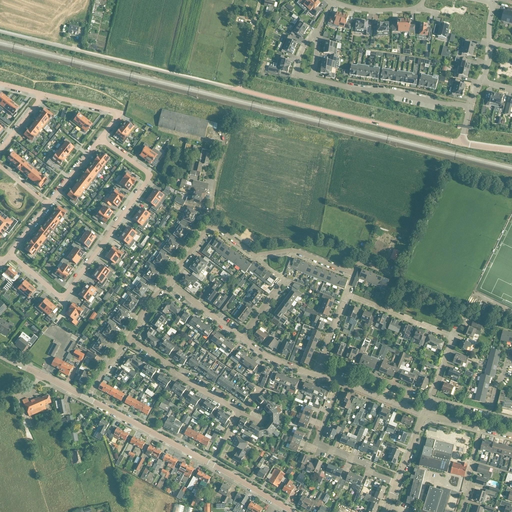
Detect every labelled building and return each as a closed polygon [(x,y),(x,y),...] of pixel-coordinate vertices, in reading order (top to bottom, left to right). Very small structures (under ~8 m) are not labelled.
[(266,0),(265,0),(264,5),(270,7),(268,14),(272,15),(273,14),(274,9),(275,2),(276,0),(267,0),(268,0),(266,0)] [(307,9),(315,0),(299,0),(297,3),(300,6),(302,4),(307,9)] [(317,8),(320,4),(316,0),(315,0),(307,9),(316,16),(321,11),(318,8),(318,9),(317,8)] [(502,15),(501,20),(506,21),(506,22),(510,23),(510,22),(511,22),(511,12),(511,9),(511,8),(508,8),(507,11),(504,11),(503,15),(502,15)] [(339,26),(342,15),(336,13),(335,18),(333,18),(334,17),(330,16),(327,26),(339,29),(339,27),(339,26)] [(293,14),(292,17),(297,20),(298,21),(294,26),(305,33),(308,28),(302,24),(304,21),(299,18),(293,14)] [(350,30),(352,23),(348,22),(347,22),(348,16),(342,15),(339,26),(339,27),(350,30)] [(403,32),(404,20),(398,20),(397,25),(396,25),(392,25),(392,32),(403,32)] [(415,37),(415,25),(411,25),(411,26),(410,26),(410,20),(404,20),(403,32),(410,32),(410,36),(415,37)] [(370,36),(371,26),(368,26),(368,22),(362,21),(362,23),(356,22),(356,29),(361,29),(361,30),(367,31),(366,36),(370,36)] [(435,27),(433,34),(438,35),(437,36),(446,38),(447,35),(448,35),(449,31),(448,30),(449,25),(441,23),(440,28),(435,27)] [(466,32),(464,31),(463,35),(470,37),(470,33),(478,35),(478,36),(481,27),(480,26),(480,27),(469,24),(468,23),(466,32)] [(389,32),(389,25),(383,25),(383,24),(377,24),(377,27),(374,27),(374,37),(377,37),(377,32),(383,32),(389,32)] [(427,39),(431,40),(432,30),(428,29),(428,30),(427,30),(427,25),(421,24),(420,29),(419,35),(423,36),(422,38),(427,39)] [(70,25),(68,33),(70,34),(71,31),(78,32),(79,27),(70,25)] [(305,33),(294,26),(291,30),(290,30),(289,33),(294,36),(295,33),(302,38),(305,33)] [(297,43),(290,40),(291,37),(286,35),(285,38),(283,44),(295,49),(297,43)] [(474,51),(475,45),(468,43),(469,40),(463,39),(462,42),(463,42),(461,48),(474,51)] [(337,49),(338,44),(339,44),(339,41),(334,40),(333,43),(325,42),(325,47),(337,49)] [(292,54),(295,49),(283,44),(281,49),(280,48),(278,51),(284,54),(285,51),(292,54)] [(336,55),(337,49),(325,47),(324,53),(331,54),(331,57),(337,58),(337,55),(336,55)] [(472,56),(474,51),(461,48),(463,48),(462,52),(458,51),(457,56),(464,57),(465,55),(472,56)] [(291,61),(283,60),(284,57),(278,55),(278,58),(278,59),(277,64),(289,67),(291,61)] [(335,69),(336,62),(339,62),(340,59),(337,58),(331,57),(330,57),(330,61),(323,59),(322,66),(332,68),(335,69)] [(471,64),(465,62),(466,59),(456,57),(455,62),(459,63),(457,68),(469,71),(471,64)] [(288,73),(289,67),(277,64),(276,68),(269,67),(268,71),(280,74),(281,71),(288,73)] [(335,79),(335,74),(331,73),(332,68),(322,66),(321,73),(326,74),(326,77),(335,79)] [(467,77),(469,71),(457,68),(455,78),(460,79),(461,76),(467,77)] [(424,87),(427,76),(421,74),(419,86),(424,87)] [(430,88),(433,78),(433,77),(427,76),(424,87),(430,88)] [(436,90),(438,79),(433,78),(430,88),(436,90)] [(464,91),(465,85),(458,83),(459,80),(453,79),(452,81),(453,81),(452,88),(464,91)] [(463,96),(464,91),(452,88),(450,93),(449,93),(449,96),(454,97),(455,95),(463,96)] [(487,100),(486,105),(489,106),(489,105),(495,107),(498,94),(492,93),(490,100),(487,100)] [(495,107),(494,111),(499,112),(500,109),(503,110),(505,104),(502,103),(503,96),(498,94),(495,107)] [(6,98),(0,104),(0,108),(3,110),(4,109),(10,101),(6,98)] [(10,101),(4,109),(8,113),(14,104),(10,101)] [(14,104),(8,113),(12,116),(19,108),(14,104)] [(48,112),(44,109),(41,114),(49,120),(52,116),(53,117),(56,114),(50,110),(48,112)] [(209,121),(162,110),(158,127),(205,138),(209,121)] [(41,114),(38,118),(47,125),(50,121),(49,120),(41,114)] [(76,126),(83,118),(79,114),(76,118),(73,116),(69,122),(76,127),(77,126),(76,126)] [(47,125),(38,118),(34,122),(42,128),(43,130),(44,130),(47,125)] [(81,129),(87,121),(83,118),(76,126),(77,126),(81,129)] [(85,133),(92,125),(87,121),(81,129),(85,133)] [(42,128),(34,122),(31,127),(39,133),(39,132),(42,128)] [(126,122),(122,126),(131,134),(135,129),(137,126),(132,123),(130,125),(126,122)] [(119,130),(119,131),(128,138),(131,134),(122,126),(119,130)] [(39,133),(31,127),(28,131),(35,137),(37,138),(41,133),(39,132),(39,133)] [(32,141),(35,137),(28,131),(28,130),(24,135),(28,138),(26,141),(31,145),(34,142),(32,141)] [(115,135),(113,137),(117,140),(123,145),(128,138),(119,131),(119,130),(115,135)] [(73,148),(69,145),(71,142),(66,138),(63,141),(65,143),(62,146),(62,147),(70,152),(73,148)] [(152,152),(151,151),(146,148),(148,145),(145,143),(142,148),(144,150),(140,156),(145,160),(152,152)] [(70,152),(62,147),(62,146),(60,145),(57,150),(59,151),(66,157),(70,152)] [(195,153),(196,147),(189,145),(186,145),(184,154),(194,156),(195,153)] [(154,148),(151,151),(152,152),(145,160),(147,162),(150,165),(151,164),(155,158),(158,160),(162,154),(154,148)] [(209,153),(209,151),(202,149),(200,159),(200,160),(203,160),(202,164),(208,166),(211,154),(209,153)] [(66,157),(59,151),(56,155),(63,161),(66,157)] [(11,164),(17,156),(13,152),(11,155),(10,156),(6,160),(11,164)] [(48,160),(46,164),(51,168),(54,165),(56,162),(60,165),(63,161),(56,155),(54,153),(48,160)] [(101,153),(98,157),(106,164),(109,160),(101,153)] [(22,159),(21,159),(17,156),(11,164),(15,167),(22,159)] [(106,164),(98,157),(94,162),(103,168),(106,164)] [(25,163),(27,162),(22,158),(21,159),(22,159),(15,167),(19,171),(25,163)] [(197,163),(197,161),(193,160),(190,175),(195,176),(197,171),(201,172),(202,167),(201,167),(202,164),(203,160),(200,160),(199,163),(197,163)] [(104,169),(103,168),(94,162),(91,166),(98,172),(100,173),(104,169)] [(29,167),(25,163),(19,171),(23,174),(29,167)] [(34,169),(35,168),(31,165),(29,167),(23,174),(28,177),(34,169)] [(98,172),(91,166),(88,170),(95,176),(98,172)] [(34,169),(28,177),(32,181),(38,174),(39,173),(34,169)] [(97,177),(95,176),(88,170),(84,174),(84,175),(84,174),(93,182),(97,177)] [(136,180),(130,176),(131,173),(126,170),(124,172),(126,174),(123,178),(132,185),(132,186),(133,185),(134,185),(136,182),(135,181),(136,180)] [(42,177),(38,174),(32,181),(36,184),(42,177)] [(90,186),(93,182),(84,174),(84,175),(81,179),(90,186)] [(43,175),(42,177),(36,184),(40,188),(43,184),(46,186),(50,181),(43,175)] [(132,185),(123,178),(121,177),(115,185),(121,188),(122,186),(129,190),(132,185)] [(90,186),(81,179),(78,183),(85,189),(87,190),(90,186)] [(182,179),(180,187),(189,190),(194,192),(193,195),(204,199),(206,193),(205,193),(206,190),(199,188),(192,186),(191,186),(186,184),(187,181),(182,179)] [(194,181),(192,186),(199,188),(204,189),(205,183),(194,181)] [(82,193),(85,189),(78,183),(74,187),(82,193)] [(124,197),(118,192),(120,190),(114,186),(112,189),(115,191),(111,195),(111,196),(112,195),(120,202),(121,202),(121,201),(122,202),(124,198),(124,197)] [(82,193),(74,187),(71,191),(78,197),(78,198),(80,199),(84,194),(82,193)] [(155,190),(151,196),(162,203),(168,195),(163,192),(161,194),(155,190)] [(75,201),(78,198),(78,197),(71,191),(67,196),(71,199),(69,201),(75,206),(77,203),(75,201)] [(117,207),(120,202),(112,195),(111,196),(108,200),(105,198),(103,201),(111,206),(112,204),(117,207)] [(202,205),(204,199),(193,195),(192,199),(187,197),(186,202),(193,205),(200,207),(201,204),(202,205)] [(156,212),(162,203),(151,196),(150,197),(149,197),(147,199),(148,200),(147,201),(153,206),(151,208),(156,212)] [(177,197),(174,201),(183,206),(186,202),(177,197)] [(113,213),(106,209),(108,206),(103,203),(101,205),(103,207),(100,212),(109,218),(110,217),(110,218),(113,215),(112,214),(113,213)] [(184,208),(182,213),(184,214),(186,215),(195,219),(195,218),(196,218),(197,216),(196,215),(197,213),(192,211),(194,208),(188,206),(186,209),(184,208)] [(55,211),(55,212),(62,217),(62,218),(63,217),(66,213),(67,215),(70,212),(64,208),(62,210),(58,207),(55,211)] [(142,209),(138,214),(147,221),(151,216),(153,217),(155,214),(150,211),(148,213),(142,209)] [(0,212),(0,238),(6,232),(9,234),(18,222),(12,217),(10,220),(0,212)] [(55,212),(52,216),(59,221),(62,218),(62,217),(55,212)] [(109,218),(100,212),(96,217),(94,215),(92,218),(97,221),(99,219),(106,223),(109,218)] [(149,222),(147,221),(138,214),(134,220),(140,224),(138,227),(143,231),(149,222)] [(184,214),(181,222),(187,225),(188,222),(193,224),(194,222),(195,219),(186,215),(184,214)] [(52,216),(48,220),(57,226),(60,222),(59,221),(52,216)] [(48,220),(45,224),(54,231),(57,227),(58,227),(57,226),(48,220)] [(178,224),(175,229),(185,236),(186,236),(188,234),(187,233),(189,231),(184,228),(187,225),(181,222),(178,221),(177,224),(178,224)] [(42,228),(42,229),(51,236),(54,231),(45,224),(42,228)] [(86,232),(83,236),(92,243),(95,238),(89,233),(91,231),(86,227),(84,230),(86,232)] [(136,229),(134,232),(128,228),(127,227),(125,231),(126,231),(124,233),(133,240),(134,240),(137,234),(139,236),(141,233),(136,229)] [(42,228),(38,233),(46,238),(47,240),(51,236),(42,229),(42,228)] [(173,234),(171,236),(176,240),(178,238),(182,241),(183,239),(184,239),(186,237),(185,236),(175,229),(172,233),(173,234)] [(38,233),(35,237),(42,243),(44,244),(47,240),(46,238),(38,233)] [(135,241),(134,240),(133,240),(124,233),(123,235),(122,235),(120,238),(120,239),(126,243),(124,246),(129,249),(135,241)] [(92,243),(83,236),(79,241),(77,240),(75,242),(80,246),(82,244),(88,248),(92,243)] [(171,236),(166,244),(175,250),(176,250),(178,248),(177,247),(178,245),(174,243),(176,240),(171,236)] [(32,241),(41,248),(44,244),(42,243),(35,237),(32,241)] [(217,251),(223,243),(217,239),(215,241),(213,239),(202,253),(209,258),(211,255),(207,252),(211,247),(217,251)] [(28,245),(28,246),(37,253),(41,248),(32,241),(28,245)] [(72,247),(69,251),(69,252),(80,259),(83,254),(77,250),(79,247),(73,243),(71,246),(72,247)] [(222,255),(228,248),(223,243),(217,251),(222,255)] [(166,244),(161,251),(166,254),(168,252),(172,255),(173,253),(174,253),(175,251),(175,250),(166,244)] [(28,246),(25,250),(29,253),(27,255),(32,260),(37,253),(28,246)] [(114,247),(110,252),(122,260),(127,253),(122,249),(120,252),(114,247)] [(228,260),(234,252),(228,248),(222,255),(228,260)] [(160,252),(156,258),(165,264),(166,264),(168,262),(167,262),(168,260),(164,257),(166,254),(161,251),(158,249),(157,250),(160,252)] [(399,252),(394,250),(391,259),(395,261),(399,252)] [(69,252),(69,251),(63,259),(62,260),(67,263),(68,263),(70,260),(76,264),(80,259),(69,252)] [(122,260),(110,252),(111,252),(109,254),(108,254),(106,257),(107,258),(113,262),(111,265),(116,268),(122,260)] [(234,264),(240,256),(234,252),(228,260),(234,264)] [(149,260),(147,262),(151,265),(156,268),(158,266),(162,269),(163,267),(164,267),(165,265),(165,264),(156,258),(153,256),(150,260),(149,260)] [(240,268),(246,260),(240,256),(234,264),(240,268)] [(206,271),(208,267),(211,269),(215,264),(205,257),(205,258),(206,258),(204,260),(202,259),(202,260),(199,257),(198,259),(197,259),(195,260),(195,262),(195,263),(206,271)] [(65,266),(67,263),(62,260),(63,259),(62,259),(60,262),(63,264),(59,269),(68,275),(72,270),(65,266)] [(298,271),(301,262),(294,259),(293,261),(290,260),(287,268),(291,269),(291,268),(298,271)] [(251,265),(246,260),(240,268),(246,273),(248,270),(248,269),(251,265)] [(254,274),(260,266),(254,262),(251,265),(248,269),(248,270),(254,274)] [(304,273),(308,264),(301,262),(298,271),(304,273)] [(195,263),(194,264),(192,264),(191,266),(191,267),(190,268),(194,271),(193,272),(195,273),(193,275),(192,274),(192,275),(201,282),(204,278),(204,276),(203,275),(206,271),(195,263)] [(311,276),(315,267),(308,264),(304,273),(311,276)] [(101,265),(97,271),(108,279),(109,279),(106,277),(110,272),(112,274),(114,271),(109,267),(107,270),(101,265)] [(149,267),(144,271),(146,272),(147,273),(155,278),(156,279),(157,276),(158,274),(154,271),(156,268),(151,265),(149,267)] [(260,278),(265,270),(260,266),(254,274),(260,278)] [(6,292),(17,279),(14,277),(16,274),(17,274),(13,271),(14,270),(10,267),(5,273),(4,273),(2,275),(6,279),(6,280),(8,282),(3,289),(6,292)] [(318,279),(321,270),(315,267),(311,276),(318,279)] [(59,269),(55,274),(53,272),(51,275),(56,279),(58,276),(64,281),(65,280),(66,280),(68,277),(67,277),(68,276),(68,275),(59,269)] [(265,282),(271,275),(265,270),(260,278),(265,282)] [(324,281),(328,272),(321,270),(318,279),(324,281)] [(365,282),(369,273),(362,270),(361,272),(358,271),(352,286),(355,288),(359,279),(365,282)] [(108,279),(97,271),(93,277),(99,281),(97,284),(103,287),(108,279)] [(139,273),(137,276),(138,277),(141,279),(146,283),(148,280),(152,283),(153,281),(154,282),(155,279),(155,278),(147,273),(146,272),(143,276),(139,273)] [(331,284),(335,275),(328,272),(324,281),(331,284)] [(372,284),(376,275),(369,273),(365,282),(372,284)] [(181,282),(180,283),(183,285),(184,284),(188,288),(191,285),(193,286),(197,289),(200,285),(196,282),(198,280),(192,276),(190,279),(185,275),(180,282),(181,282)] [(277,279),(271,275),(265,282),(271,287),(277,279)] [(338,287),(341,278),(335,275),(331,284),(338,287)] [(379,287),(382,278),(376,275),(372,284),(379,287)] [(138,277),(133,284),(136,286),(145,293),(145,292),(146,293),(147,290),(148,288),(144,285),(146,283),(141,279),(138,277)] [(345,290),(348,281),(341,278),(338,287),(345,290)] [(389,282),(389,281),(382,278),(379,287),(385,289),(385,291),(388,292),(391,283),(389,282)] [(23,294),(30,286),(25,281),(20,287),(18,285),(13,290),(16,292),(17,291),(22,295),(23,294)] [(210,303),(218,294),(214,291),(218,286),(213,283),(207,292),(210,293),(206,298),(206,299),(208,300),(208,301),(210,303)] [(88,284),(84,290),(93,296),(95,298),(98,293),(100,294),(103,291),(96,286),(94,289),(88,284)] [(129,287),(127,290),(128,291),(136,297),(138,294),(142,297),(143,295),(144,296),(145,293),(136,286),(133,284),(130,288),(129,287)] [(258,292),(260,289),(254,285),(250,289),(251,289),(248,293),(251,295),(259,301),(262,297),(259,294),(260,293),(258,292)] [(30,296),(35,290),(30,286),(23,294),(28,298),(26,300),(28,302),(32,298),(30,296)] [(290,293),(288,296),(295,301),(298,296),(300,298),(302,295),(292,287),(290,290),(289,292),(290,293)] [(93,296),(84,290),(80,296),(86,300),(84,303),(89,306),(91,303),(89,302),(93,296)] [(129,296),(126,300),(127,301),(135,307),(135,306),(136,307),(137,305),(137,304),(138,302),(134,299),(136,297),(128,291),(126,294),(129,296)] [(229,298),(226,302),(230,304),(233,301),(236,296),(233,294),(232,293),(229,298)] [(221,296),(218,294),(210,303),(213,305),(214,305),(216,306),(217,306),(216,306),(219,302),(222,304),(222,305),(228,297),(223,294),(221,296)] [(331,301),(332,298),(323,294),(321,299),(325,300),(322,306),(331,310),(333,303),(331,301)] [(259,301),(251,295),(248,299),(245,296),(242,301),(250,307),(252,303),(256,306),(259,301)] [(285,297),(283,299),(291,305),(295,301),(288,296),(286,299),(285,297)] [(43,312),(51,303),(46,299),(41,305),(38,303),(34,308),(41,314),(42,314),(44,312),(43,312)] [(283,302),(281,305),(288,310),(291,312),(294,308),(291,305),(283,299),(282,301),(283,302)] [(122,305),(120,307),(126,311),(127,309),(132,311),(133,310),(135,308),(135,307),(127,301),(124,306),(122,305)] [(224,312),(230,304),(226,302),(220,309),(224,312)] [(50,313),(55,308),(51,303),(43,312),(44,312),(48,316),(45,319),(49,322),(54,316),(50,313)] [(177,315),(181,309),(180,310),(178,309),(179,308),(171,303),(162,304),(163,307),(160,311),(165,314),(169,310),(177,315)] [(81,317),(85,312),(87,313),(89,310),(82,305),(80,308),(74,304),(73,305),(72,304),(70,307),(71,308),(70,309),(79,315),(81,317)] [(288,310),(281,305),(279,308),(278,307),(276,309),(284,315),(288,310)] [(248,309),(249,307),(247,306),(246,308),(243,306),(239,311),(247,317),(251,312),(248,309)] [(328,317),(331,310),(322,306),(320,313),(307,308),(306,310),(305,312),(311,314),(314,315),(321,318),(324,320),(326,316),(328,317)] [(356,317),(359,309),(351,306),(347,316),(351,318),(349,322),(353,323),(352,325),(356,326),(359,318),(356,317)] [(115,314),(117,316),(125,321),(126,321),(127,319),(127,318),(128,316),(124,313),(126,311),(120,307),(115,314)] [(75,321),(79,315),(70,309),(66,315),(73,319),(71,322),(76,325),(78,323),(75,321)] [(283,316),(284,315),(276,309),(275,310),(276,312),(274,314),(276,315),(274,318),(280,322),(283,325),(287,320),(287,319),(284,317),(283,316)] [(243,323),(247,317),(239,311),(235,317),(237,319),(236,321),(238,323),(239,320),(243,323)] [(365,312),(363,316),(361,320),(366,322),(364,326),(370,328),(374,318),(373,319),(371,318),(372,315),(365,312)] [(185,324),(190,316),(185,313),(183,316),(180,314),(174,322),(177,325),(180,321),(185,324)] [(109,317),(108,319),(109,321),(110,321),(116,325),(117,323),(121,326),(123,324),(125,322),(124,321),(125,321),(117,316),(115,314),(114,314),(111,318),(109,317)] [(156,316),(154,318),(155,318),(155,319),(162,324),(166,320),(167,321),(169,322),(171,319),(169,318),(164,315),(163,317),(158,314),(157,316),(156,316)] [(314,315),(311,314),(310,317),(313,318),(311,322),(316,324),(315,327),(322,330),(325,324),(319,321),(321,318),(314,315)] [(379,316),(378,317),(379,317),(376,323),(380,324),(378,328),(385,331),(388,324),(385,323),(387,317),(380,314),(379,316)] [(192,330),(200,319),(198,318),(197,319),(194,317),(194,318),(192,316),(187,322),(192,326),(190,328),(192,330)] [(162,324),(155,319),(154,319),(152,321),(153,322),(151,324),(156,327),(154,329),(159,333),(161,330),(159,329),(162,324)] [(198,331),(203,324),(201,322),(202,321),(200,319),(192,330),(194,332),(196,329),(198,331)] [(392,319),(390,324),(388,329),(395,332),(394,334),(397,336),(401,328),(398,326),(399,322),(392,319)] [(1,320),(0,321),(0,330),(7,335),(6,336),(12,327),(1,320)] [(109,321),(104,328),(107,330),(115,335),(117,333),(118,331),(114,328),(116,325),(110,321),(109,321)] [(466,329),(464,334),(467,335),(467,336),(468,336),(473,338),(475,333),(480,335),(481,332),(482,329),(483,324),(473,322),(472,322),(473,322),(471,328),(468,327),(467,327),(466,329)] [(203,334),(209,326),(207,325),(206,326),(203,324),(198,331),(203,334)] [(310,330),(313,331),(312,336),(319,339),(321,333),(316,331),(317,330),(304,325),(303,328),(310,331),(310,330)] [(405,325),(403,329),(402,333),(405,334),(404,338),(410,341),(413,334),(410,333),(412,327),(405,325)] [(208,338),(213,331),(210,329),(211,328),(209,326),(203,334),(208,338)] [(155,347),(159,341),(151,335),(154,331),(149,327),(146,331),(144,331),(145,340),(153,345),(153,344),(155,346),(155,347)] [(100,331),(98,334),(100,336),(106,339),(107,337),(111,340),(113,338),(115,336),(114,336),(115,335),(107,330),(104,328),(101,332),(100,331)] [(171,328),(167,334),(170,336),(172,333),(175,335),(177,332),(171,328)] [(417,329),(416,334),(414,338),(418,340),(416,343),(422,346),(425,339),(422,338),(424,332),(417,329)] [(222,336),(218,332),(215,331),(215,330),(209,339),(214,342),(213,343),(212,343),(211,344),(214,347),(216,344),(222,336)] [(270,336),(265,332),(264,333),(259,330),(254,336),(259,339),(259,340),(262,343),(266,338),(267,339),(270,336)] [(503,331),(500,340),(507,342),(509,334),(506,333),(506,332),(503,331)] [(21,335),(14,343),(18,346),(19,347),(19,348),(23,351),(29,343),(32,345),(38,338),(34,335),(29,341),(21,335)] [(429,335),(427,340),(425,344),(432,346),(432,348),(436,350),(437,348),(441,350),(444,343),(433,338),(433,337),(429,335)] [(100,339),(97,344),(105,349),(107,347),(106,347),(108,345),(104,342),(106,339),(100,336),(98,338),(100,339)] [(221,347),(226,341),(223,339),(224,337),(222,336),(216,344),(221,347)] [(317,344),(319,339),(312,336),(310,341),(317,344)] [(170,344),(171,342),(167,339),(164,337),(159,344),(162,346),(160,349),(161,350),(161,351),(164,352),(170,344)] [(281,341),(279,341),(277,342),(271,337),(265,345),(267,346),(267,347),(268,348),(269,349),(270,348),(272,350),(274,348),(278,350),(281,341)] [(370,340),(365,338),(359,354),(362,355),(364,352),(365,352),(370,340)] [(476,342),(472,341),(468,339),(467,339),(469,340),(468,343),(462,340),(459,347),(467,351),(468,347),(471,348),(472,344),(475,346),(476,344),(476,342)] [(60,347),(54,344),(56,341),(54,340),(52,343),(54,344),(49,354),(54,357),(60,347)] [(283,344),(279,353),(286,356),(288,352),(289,349),(292,350),(295,343),(289,340),(288,340),(287,342),(286,345),(283,344)] [(71,354),(76,347),(77,344),(73,341),(67,352),(69,353),(71,354)] [(225,351),(231,343),(229,341),(228,343),(226,341),(221,347),(225,351)] [(315,349),(317,344),(310,341),(307,346),(315,349)] [(175,352),(178,347),(176,345),(176,346),(171,342),(170,344),(164,352),(165,352),(165,353),(167,355),(167,354),(169,355),(173,351),(175,352)] [(235,348),(232,346),(233,344),(231,343),(225,351),(232,356),(237,350),(235,348)] [(92,347),(90,350),(95,354),(97,351),(101,354),(103,352),(105,350),(104,350),(105,349),(97,344),(94,349),(92,347)] [(341,356),(345,347),(337,344),(334,353),(341,356)] [(313,355),(315,349),(307,346),(305,352),(313,355)] [(85,355),(77,351),(78,348),(76,347),(71,354),(69,353),(68,354),(69,354),(66,358),(70,361),(73,356),(82,361),(85,355)] [(179,362),(184,354),(180,351),(181,349),(178,347),(175,352),(177,354),(174,359),(176,360),(175,361),(178,362),(179,362)] [(357,357),(359,352),(359,350),(354,348),(353,351),(349,349),(346,358),(352,361),(354,356),(357,357)] [(491,349),(490,356),(498,358),(499,358),(500,355),(501,352),(496,350),(491,349)] [(239,361),(245,353),(243,352),(242,353),(240,351),(239,352),(237,350),(232,356),(239,361)] [(97,356),(89,352),(86,357),(94,361),(97,356)] [(310,360),(313,355),(305,352),(303,357),(310,360)] [(390,366),(387,374),(393,377),(395,372),(398,374),(399,370),(401,365),(402,363),(406,354),(402,352),(401,356),(402,356),(398,365),(395,364),(393,368),(390,366)] [(247,355),(245,353),(239,361),(244,365),(249,358),(246,356),(247,355)] [(367,367),(370,358),(366,356),(367,354),(364,353),(364,355),(363,355),(360,364),(367,367)] [(187,361),(189,362),(193,357),(190,356),(190,355),(189,357),(184,354),(179,362),(179,363),(181,365),(182,364),(183,365),(187,361)] [(468,358),(467,358),(463,356),(462,357),(456,355),(453,363),(461,366),(463,363),(466,364),(468,358)] [(131,363),(139,369),(143,363),(142,364),(140,362),(140,361),(133,356),(124,358),(125,361),(122,364),(127,368),(131,363)] [(192,367),(197,360),(199,358),(196,356),(194,358),(193,357),(189,362),(188,364),(192,367)] [(490,356),(488,363),(497,365),(498,362),(499,358),(498,358),(490,356)] [(308,366),(310,360),(303,357),(301,363),(308,366)] [(56,358),(52,365),(60,370),(59,371),(60,371),(64,362),(56,358)] [(248,368),(254,360),(253,359),(251,360),(249,358),(244,365),(248,368)] [(374,369),(376,365),(378,361),(370,358),(367,367),(374,369)] [(64,362),(60,371),(69,376),(73,367),(72,366),(74,364),(67,360),(66,363),(64,362)] [(197,371),(202,363),(197,360),(192,367),(197,371)] [(258,365),(257,364),(255,363),(256,362),(254,360),(248,368),(256,374),(259,369),(257,367),(258,365)] [(384,360),(380,371),(387,374),(390,366),(386,365),(388,361),(384,360)] [(201,374),(208,364),(205,362),(203,364),(202,363),(197,371),(201,374)] [(401,365),(399,370),(402,372),(399,379),(406,382),(409,373),(411,369),(408,368),(404,367),(406,364),(402,363),(401,365)] [(486,369),(495,371),(496,371),(497,368),(497,365),(488,363),(486,369)] [(141,368),(138,373),(140,374),(140,375),(144,378),(145,378),(152,368),(151,367),(149,365),(149,366),(147,364),(144,369),(141,368)] [(206,377),(211,369),(209,368),(211,366),(208,364),(201,374),(206,377)] [(86,369),(81,366),(77,374),(79,375),(77,379),(80,381),(80,382),(82,383),(83,382),(84,383),(88,374),(85,372),(86,369)] [(263,388),(271,369),(264,367),(261,374),(265,375),(260,387),(263,388)] [(156,371),(152,368),(145,378),(152,383),(155,378),(153,376),(156,371)] [(461,372),(455,370),(451,368),(448,376),(451,377),(451,378),(452,378),(458,380),(461,372)] [(126,375),(128,376),(133,379),(135,377),(129,373),(125,370),(124,373),(119,369),(117,371),(115,373),(116,374),(115,374),(123,380),(126,375)] [(210,380),(215,373),(211,369),(206,377),(210,380)] [(485,375),(485,376),(491,377),(494,378),(495,375),(496,371),(495,371),(486,369),(485,375)] [(409,373),(406,382),(412,385),(415,378),(418,379),(420,374),(421,373),(414,371),(413,375),(409,373)] [(220,376),(215,373),(210,380),(215,383),(220,376)] [(279,384),(283,374),(281,373),(280,375),(277,374),(273,373),(270,380),(271,381),(270,384),(273,385),(275,382),(279,384)] [(160,386),(166,378),(161,374),(158,379),(155,378),(152,383),(155,384),(156,382),(160,386)] [(279,384),(278,387),(281,388),(282,385),(285,386),(288,378),(285,377),(285,375),(283,374),(279,384)] [(418,379),(416,384),(418,385),(418,387),(425,390),(429,380),(426,379),(427,377),(422,375),(420,374),(418,379)] [(481,375),(480,381),(488,383),(489,384),(490,380),(491,377),(485,376),(485,375),(481,375)] [(221,386),(226,379),(222,376),(217,383),(221,386)] [(171,381),(166,378),(160,386),(165,389),(164,391),(166,392),(168,390),(170,387),(167,386),(171,381)] [(288,378),(285,386),(287,387),(286,390),(289,391),(289,390),(290,388),(294,379),(292,378),(291,379),(288,378)] [(226,389),(231,382),(226,379),(221,386),(226,389)] [(290,388),(289,390),(295,392),(295,390),(296,390),(298,391),(300,385),(298,384),(299,382),(295,381),(296,380),(294,379),(290,388)] [(454,387),(459,389),(460,390),(461,387),(460,386),(461,384),(451,381),(452,381),(450,385),(445,383),(442,391),(451,395),(454,387)] [(480,381),(478,388),(488,390),(488,387),(489,384),(488,383),(480,381)] [(176,394),(182,386),(177,382),(173,387),(171,386),(170,387),(168,390),(170,392),(172,390),(176,394)] [(230,392),(235,385),(231,382),(226,389),(230,392)] [(104,392),(108,386),(102,383),(99,389),(104,392)] [(300,385),(298,391),(301,392),(302,391),(305,392),(304,395),(306,396),(311,383),(309,383),(308,384),(305,383),(304,386),(300,385)] [(311,383),(306,396),(311,398),(312,395),(315,387),(313,386),(313,384),(311,383)] [(235,396),(240,388),(235,385),(230,392),(235,396)] [(110,395),(114,389),(108,386),(104,392),(110,395)] [(186,389),(182,386),(176,394),(181,397),(179,399),(182,400),(185,395),(183,394),(186,389)] [(315,387),(312,395),(316,396),(315,399),(317,400),(318,397),(321,388),(319,387),(319,389),(315,387)] [(116,398),(119,392),(120,390),(117,388),(116,390),(114,389),(110,395),(116,398)] [(239,399),(244,391),(240,388),(235,396),(239,399)] [(321,388),(318,397),(326,400),(330,391),(321,388)] [(478,388),(477,394),(485,396),(486,397),(487,393),(488,390),(478,388)] [(249,395),(244,391),(239,399),(244,402),(249,395)] [(498,401),(499,401),(503,402),(502,407),(511,409),(511,399),(506,398),(505,398),(506,392),(501,391),(498,401)] [(121,401),(124,397),(125,395),(119,392),(116,398),(121,401)] [(190,403),(196,396),(191,392),(188,397),(185,395),(182,400),(185,402),(186,400),(190,403)] [(343,407),(349,410),(351,404),(348,403),(351,396),(345,393),(344,394),(341,393),(338,400),(345,402),(343,407)] [(476,396),(475,401),(484,403),(485,400),(486,397),(485,396),(477,394),(476,396)] [(22,400),(24,405),(29,417),(46,409),(44,406),(51,403),(48,395),(41,398),(41,397),(29,402),(27,398),(22,400)] [(263,395),(257,400),(260,405),(261,404),(263,406),(269,401),(263,395)] [(196,396),(190,403),(189,405),(196,410),(198,408),(200,405),(197,404),(201,399),(196,396)] [(127,399),(125,403),(131,406),(134,400),(128,397),(127,399)] [(355,397),(352,404),(351,404),(349,410),(347,414),(350,415),(351,411),(353,405),(362,408),(365,401),(355,397)] [(140,403),(136,409),(142,412),(145,406),(146,404),(143,402),(144,400),(142,399),(140,403)] [(55,402),(56,407),(57,412),(58,415),(66,414),(65,405),(64,400),(55,402)] [(134,400),(131,406),(136,409),(140,403),(134,400)] [(205,413),(206,411),(211,404),(207,400),(203,405),(201,403),(200,405),(198,408),(205,413)] [(269,401),(263,406),(265,408),(264,409),(268,413),(274,407),(269,401)] [(173,408),(168,406),(163,403),(162,403),(159,407),(168,412),(166,415),(169,417),(173,409),(173,408)] [(374,411),(376,411),(378,406),(370,403),(367,411),(364,410),(358,425),(361,427),(363,427),(365,421),(364,420),(365,418),(367,419),(369,415),(375,417),(376,413),(374,412),(374,411)] [(216,407),(211,404),(206,411),(210,415),(209,416),(212,418),(215,413),(213,412),(216,407)] [(145,406),(142,412),(148,415),(150,411),(151,409),(145,406)] [(279,419),(279,413),(281,411),(276,406),(274,407),(268,413),(270,416),(270,419),(279,419)] [(314,411),(309,409),(305,408),(304,412),(301,411),(299,416),(305,418),(306,415),(311,417),(314,411)] [(381,413),(380,415),(383,417),(382,419),(386,421),(385,424),(388,425),(390,422),(391,418),(392,415),(389,414),(391,411),(383,408),(381,413)] [(358,425),(364,410),(361,409),(359,413),(358,413),(357,414),(354,424),(358,425)] [(220,421),(226,413),(225,413),(226,413),(223,411),(221,410),(218,415),(215,413),(212,418),(215,420),(216,418),(220,421)] [(231,417),(229,416),(229,415),(227,413),(226,414),(226,413),(220,421),(225,425),(223,426),(226,428),(230,423),(227,422),(231,417)] [(187,425),(191,417),(186,415),(182,422),(187,425)] [(67,417),(67,419),(61,420),(62,425),(71,423),(71,424),(74,423),(72,416),(67,417)] [(171,430),(174,423),(176,419),(171,416),(170,419),(168,418),(164,427),(171,430)] [(304,421),(305,418),(299,416),(297,421),(300,422),(298,426),(307,429),(309,423),(304,421)] [(413,420),(404,417),(402,422),(411,426),(413,420)] [(375,431),(380,419),(376,418),(372,430),(375,431)] [(238,427),(245,431),(248,425),(246,424),(247,422),(242,419),(238,427)] [(279,425),(279,419),(270,419),(270,422),(268,425),(275,430),(279,425)] [(101,441),(103,436),(104,435),(105,432),(106,430),(108,427),(109,424),(102,420),(100,423),(99,426),(93,437),(101,441)] [(174,423),(171,430),(178,434),(180,430),(183,424),(178,422),(175,420),(174,423)] [(248,425),(245,431),(243,434),(251,438),(253,435),(257,427),(252,425),(251,427),(248,425)] [(275,430),(268,425),(266,428),(263,428),(265,437),(271,436),(275,430)] [(189,426),(188,428),(184,435),(190,438),(194,431),(191,430),(192,427),(189,426)] [(338,437),(340,432),(341,429),(335,426),(333,430),(326,427),(324,433),(327,435),(326,437),(333,440),(335,434),(338,435),(337,437),(338,437)] [(265,437),(263,428),(260,429),(257,427),(253,435),(259,438),(265,437)] [(113,437),(115,438),(119,440),(120,438),(123,431),(117,428),(116,431),(113,429),(110,434),(109,437),(109,438),(112,440),(113,437)] [(195,429),(194,431),(190,438),(196,441),(199,434),(201,432),(195,429)] [(361,440),(363,436),(365,431),(360,429),(357,437),(351,434),(350,438),(347,445),(354,448),(357,441),(360,442),(361,440)] [(129,435),(123,431),(120,438),(126,441),(129,435)] [(304,434),(300,432),(296,431),(295,434),(292,433),(290,439),(295,441),(297,438),(302,440),(304,434)] [(407,435),(402,434),(396,431),(394,435),(399,436),(397,440),(404,443),(407,435)] [(70,434),(71,442),(78,441),(77,433),(70,434)] [(347,445),(350,438),(351,434),(348,433),(347,437),(343,435),(340,443),(347,445)] [(205,437),(199,434),(196,441),(202,444),(205,437)] [(210,436),(206,434),(205,437),(202,444),(207,447),(212,438),(210,438),(210,436)] [(136,446),(139,440),(134,437),(130,443),(136,446)] [(243,451),(248,443),(236,437),(232,445),(239,449),(237,453),(233,459),(240,463),(243,459),(246,453),(243,451)] [(294,444),(295,441),(290,439),(287,444),(291,445),(289,449),(297,452),(300,446),(294,444)] [(449,466),(450,463),(454,445),(435,440),(427,439),(425,447),(424,447),(422,456),(421,457),(420,462),(419,466),(422,467),(445,472),(444,473),(447,473),(449,466)] [(139,440),(136,446),(142,449),(143,448),(145,443),(139,440)] [(366,453),(369,446),(366,445),(367,442),(365,440),(363,444),(360,451),(361,451),(366,453)] [(377,453),(382,442),(379,440),(377,445),(371,443),(369,446),(366,453),(372,455),(372,456),(374,452),(377,453)] [(117,452),(121,454),(125,447),(121,445),(117,452)] [(151,457),(156,449),(150,446),(147,452),(146,454),(151,457)] [(151,457),(151,458),(156,461),(155,464),(158,465),(160,460),(158,459),(162,452),(156,449),(151,457)] [(394,449),(391,456),(398,458),(401,452),(396,450),(394,449)] [(71,452),(69,453),(70,457),(70,458),(70,459),(71,459),(71,463),(71,464),(72,464),(72,465),(73,464),(81,464),(81,463),(79,451),(71,452)] [(169,464),(172,457),(166,454),(163,461),(169,464)] [(302,454),(300,459),(298,458),(297,458),(296,461),(297,461),(302,464),(300,469),(306,471),(309,464),(306,463),(308,457),(302,454)] [(387,458),(386,461),(393,464),(395,465),(398,458),(391,456),(389,454),(388,454),(387,458)] [(113,469),(108,455),(105,456),(106,459),(103,460),(107,470),(113,469)] [(169,464),(168,466),(171,468),(173,466),(175,467),(178,461),(172,457),(169,464)] [(272,457),(269,461),(275,465),(278,460),(272,457)] [(144,460),(141,458),(135,470),(138,471),(144,460)] [(158,471),(158,472),(163,462),(160,460),(158,465),(157,467),(156,467),(155,470),(153,474),(148,483),(150,484),(156,474),(158,471)] [(316,460),(314,465),(312,464),(312,465),(309,464),(306,471),(311,473),(312,471),(317,473),(316,475),(320,477),(324,466),(322,465),(323,463),(316,460)] [(149,462),(140,479),(143,480),(147,475),(151,466),(150,466),(152,463),(149,462)] [(184,475),(189,466),(183,463),(180,469),(178,472),(181,474),(179,477),(178,477),(177,478),(175,482),(179,484),(184,475)] [(467,466),(467,464),(462,463),(462,465),(453,463),(453,464),(450,463),(449,466),(452,466),(451,474),(465,477),(467,466)] [(329,465),(324,476),(331,479),(333,475),(336,468),(329,465)] [(406,504),(407,504),(413,506),(415,499),(418,500),(425,471),(418,470),(419,466),(415,465),(414,472),(415,473),(415,476),(411,475),(410,479),(414,480),(413,484),(412,486),(412,487),(409,497),(408,497),(406,503),(406,504)] [(478,468),(477,472),(484,474),(483,477),(490,480),(492,473),(489,472),(490,468),(479,465),(479,466),(480,466),(479,468),(478,468)] [(194,469),(189,466),(184,475),(189,479),(191,475),(194,469)] [(264,479),(269,470),(265,467),(264,469),(262,468),(257,475),(264,479)] [(287,480),(290,475),(292,472),(293,470),(290,467),(285,474),(277,469),(269,482),(277,487),(284,477),(287,480)] [(333,475),(331,479),(335,480),(338,482),(341,475),(343,470),(336,468),(333,475)] [(202,481),(205,475),(199,472),(196,478),(202,481)] [(353,484),(356,476),(349,473),(346,480),(343,479),(342,481),(341,485),(340,488),(343,489),(344,485),(348,486),(350,482),(353,484)] [(300,474),(296,480),(301,483),(299,487),(298,489),(300,490),(301,488),(302,487),(303,484),(303,483),(306,477),(300,474)] [(211,478),(205,475),(202,481),(200,484),(205,487),(207,484),(208,484),(211,478)] [(353,484),(351,488),(355,489),(358,491),(363,479),(356,476),(353,484)] [(488,480),(482,478),(478,477),(476,483),(486,486),(488,480)] [(286,484),(283,491),(290,495),(294,489),(295,487),(291,485),(292,483),(287,480),(285,483),(286,484)] [(176,489),(172,496),(181,500),(183,495),(185,493),(181,491),(179,490),(179,489),(180,486),(181,487),(183,484),(180,482),(179,484),(176,489)] [(375,482),(374,486),(378,488),(377,491),(383,494),(386,488),(379,485),(380,484),(375,482)] [(223,484),(221,489),(219,493),(226,496),(228,493),(230,488),(223,484)] [(421,510),(420,511),(451,511),(445,510),(450,494),(451,491),(443,488),(441,487),(440,490),(430,487),(426,486),(424,494),(425,495),(427,495),(423,510),(421,510)] [(304,508),(308,500),(305,498),(307,496),(304,495),(306,492),(303,490),(299,497),(302,498),(298,504),(304,508)] [(498,494),(489,491),(486,490),(485,493),(478,491),(475,500),(483,503),(486,495),(496,498),(498,494)] [(367,494),(365,497),(373,500),(375,497),(381,500),(383,494),(377,491),(375,495),(372,493),(371,496),(367,494)] [(237,506),(243,496),(238,493),(236,497),(235,498),(234,500),(233,502),(233,504),(237,506)] [(235,509),(233,511),(242,511),(243,511),(244,511),(240,509),(242,505),(244,506),(246,503),(249,498),(243,495),(243,496),(239,503),(237,506),(235,509)] [(194,496),(189,505),(193,507),(198,498),(196,497),(194,496)] [(365,497),(364,500),(369,502),(372,503),(369,509),(376,511),(379,506),(374,504),(372,503),(373,500),(365,497)] [(308,500),(304,508),(310,511),(313,505),(316,507),(319,503),(320,501),(316,499),(315,501),(313,500),(310,498),(308,500)] [(511,511),(511,507),(506,506),(507,503),(511,504),(501,501),(500,505),(506,507),(504,511),(511,511)] [(250,511),(256,504),(252,502),(249,506),(247,509),(246,511),(243,511),(242,511),(250,511)]
